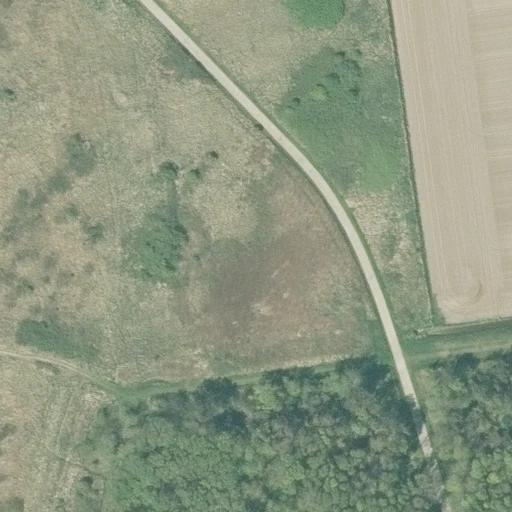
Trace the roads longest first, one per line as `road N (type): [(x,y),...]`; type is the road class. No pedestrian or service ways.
road 1 (track): [(511,342),(119,394)]
road 2 (track): [(119,394),(310,511)]
road 3 (track): [(0,342),(119,394)]
